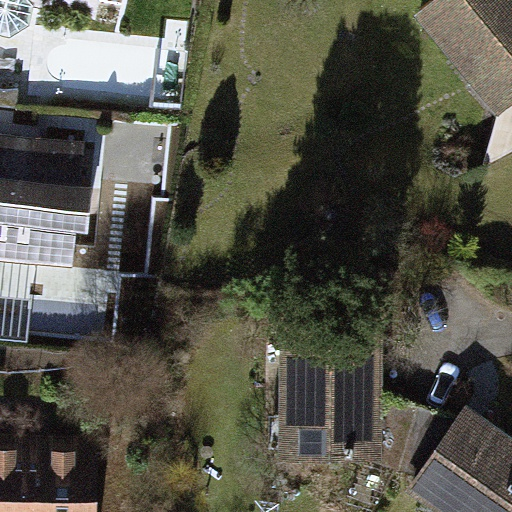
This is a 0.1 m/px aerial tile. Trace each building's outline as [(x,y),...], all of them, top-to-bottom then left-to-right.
[(511,101),(511,4),(508,0),(402,0),(394,7),(494,118),(511,101)] [(122,132),(0,122),(0,269),(111,278),(122,132)] [(389,343),(266,339),(261,471),(385,475),(389,343)] [(462,403),(386,500),(400,511),(511,511),(511,442),(472,411),(462,403)] [(95,511),(98,448),(0,444),(0,511),(95,511)]
